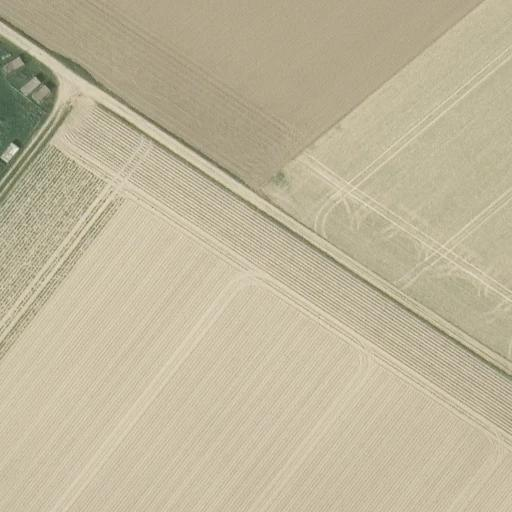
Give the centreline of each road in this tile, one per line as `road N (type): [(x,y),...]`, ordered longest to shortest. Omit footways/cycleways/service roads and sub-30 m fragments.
road 1 (track): [(0,29),(511,372)]
road 2 (track): [(81,83),(0,188)]
